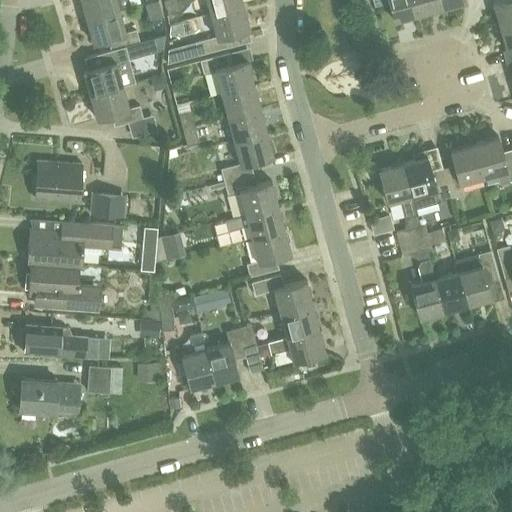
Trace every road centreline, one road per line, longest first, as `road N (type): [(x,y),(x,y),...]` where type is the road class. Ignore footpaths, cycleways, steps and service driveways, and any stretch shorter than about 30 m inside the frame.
road 1 (residential): [(27,497),(380,396)]
road 2 (residential): [(380,396),(308,142)]
road 3 (residential): [(308,142),(460,100),(448,63)]
road 4 (residential): [(285,0),(287,68),(308,142)]
road 5 (residential): [(380,396),(511,360)]
